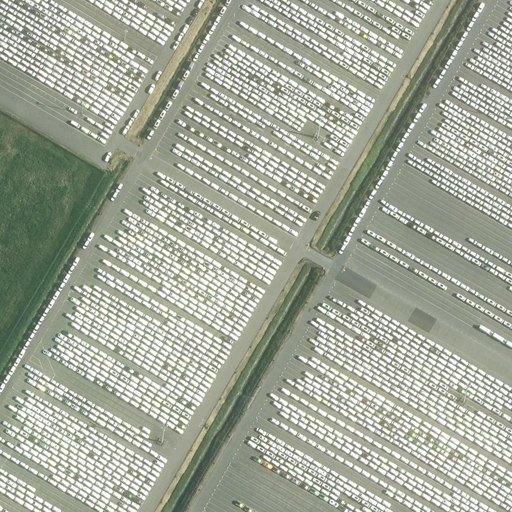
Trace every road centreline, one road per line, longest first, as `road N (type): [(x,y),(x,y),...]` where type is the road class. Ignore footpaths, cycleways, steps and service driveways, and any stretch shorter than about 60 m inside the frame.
road 1 (unclassified): [(240,0),(0,401)]
road 2 (unclassified): [(204,0),(117,152),(0,84)]
road 3 (unclassified): [(334,267),(490,0)]
road 4 (unclassified): [(196,511),(334,267)]
road 5 (unclassified): [(334,267),(511,371)]
